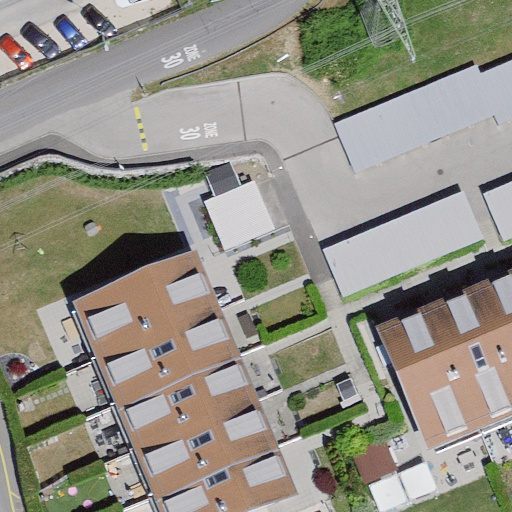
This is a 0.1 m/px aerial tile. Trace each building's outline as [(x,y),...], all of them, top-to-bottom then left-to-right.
[(511,55),(335,117),(353,170),(511,114),(511,55)] [(208,201),(226,248),(274,230),(257,183),(208,201)] [(511,190),(488,200),(509,254),(511,252),(511,190)] [(349,317),(489,261),(468,206),(327,259),(349,317)] [(313,511),(213,263),(84,315),(163,511),(313,511)] [(511,298),(390,345),(438,470),(511,442),(511,298)] [(389,438),(356,450),(377,510),(410,498),(389,438)]
